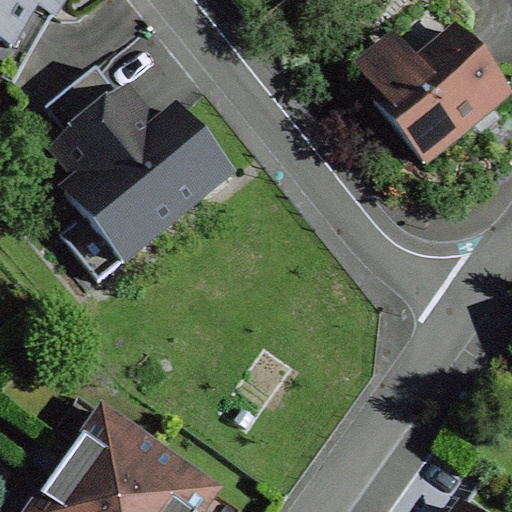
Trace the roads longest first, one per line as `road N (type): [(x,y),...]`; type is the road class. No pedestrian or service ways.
road 1 (residential): [(166,0),(323,195),(456,315)]
road 2 (residential): [(456,315),(322,511)]
